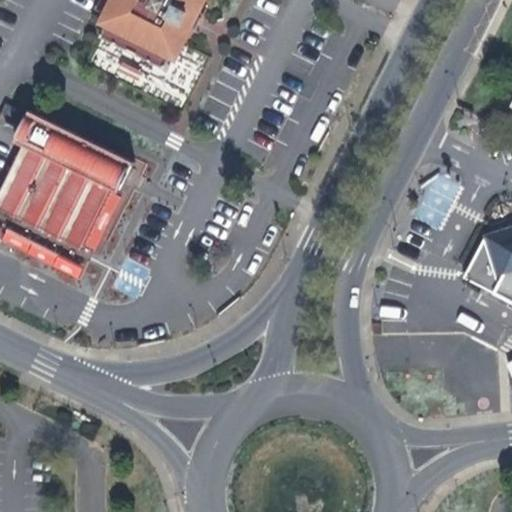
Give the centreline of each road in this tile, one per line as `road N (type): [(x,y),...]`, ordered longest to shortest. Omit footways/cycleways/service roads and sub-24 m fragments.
road 1 (unclassified): [(368,423),(342,298),(478,0)]
road 2 (unclassified): [(432,0),(291,283)]
road 3 (unclassified): [(291,283),(214,352),(91,384)]
road 4 (unclassified): [(114,394),(159,438),(200,510)]
road 5 (unclassified): [(243,406),(114,394)]
